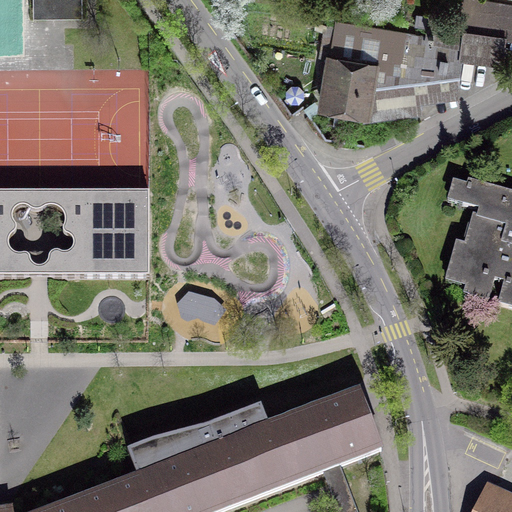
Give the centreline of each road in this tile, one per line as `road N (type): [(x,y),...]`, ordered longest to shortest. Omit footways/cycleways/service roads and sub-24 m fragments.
road 1 (tertiary): [(325,201),(365,267),(411,379),(428,511)]
road 2 (tertiary): [(181,0),(325,201)]
road 3 (residential): [(511,99),(325,201)]
